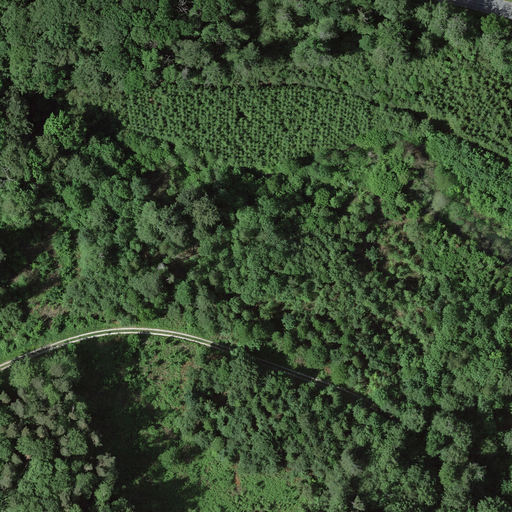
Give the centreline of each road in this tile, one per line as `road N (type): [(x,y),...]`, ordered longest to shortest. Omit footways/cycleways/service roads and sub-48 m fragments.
road 1 (track): [(0,79),(316,84),(378,97),(511,162)]
road 2 (track): [(0,366),(85,329),(201,340),(356,395),(410,434),(433,477),(439,511)]
